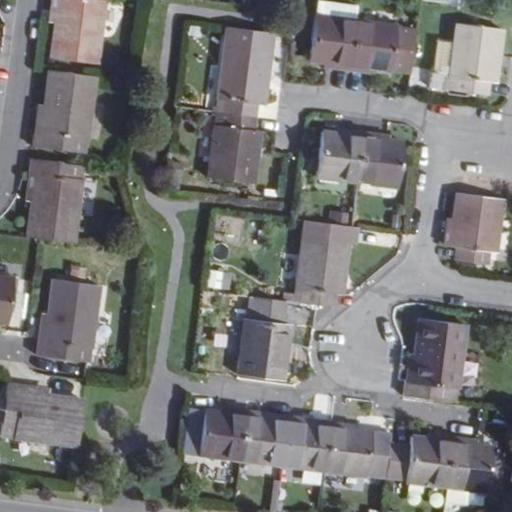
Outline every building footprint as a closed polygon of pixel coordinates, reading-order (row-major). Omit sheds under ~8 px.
[(95,64),(103,0),(59,0),(52,59),(95,64)] [(318,1),(316,16),(357,22),(358,7),(318,1)] [(336,65),(336,69),(350,70),(357,22),(316,16),(310,61),(336,65)] [(411,73),(416,30),(357,22),(350,70),(364,72),(365,68),(390,72),(390,70),(411,73)] [(495,82),(501,30),(457,24),(451,76),(457,77),(455,90),(488,94),(489,81),(495,82)] [(263,105),(273,33),(229,27),(218,112),(224,113),(256,117),(258,104),(263,105)] [(84,152),(94,75),(50,70),(42,132),(35,132),(33,146),(84,152)] [(254,129),(256,117),(224,113),(223,125),(217,125),(210,178),(252,184),(259,131),(254,129)] [(349,131),(349,135),(321,131),(315,176),(356,182),(363,133),(349,131)] [(376,135),(363,133),(356,182),(397,188),(403,142),(376,139),(376,135)] [(72,242),(82,165),(32,158),(30,172),(37,174),(28,236),(72,242)] [(177,185),(178,162),(165,161),(165,185),(177,185)] [(495,253),(502,200),(459,193),(451,247),(458,248),(456,260),(488,264),(489,252),(495,253)] [(335,293),(341,294),(348,243),(355,244),(358,227),(306,220),(297,288),(303,289),(302,302),(334,307),(335,293)] [(205,268),(202,286),(218,289),(220,271),(205,268)] [(0,321),(8,322),(13,279),(0,277),(0,321)] [(89,361),(99,284),(54,278),(45,341),(40,341),(38,354),(89,361)] [(285,315),(288,301),(255,296),(253,311),(246,310),(238,372),(281,378),(290,316),(285,315)] [(455,400),(466,325),(421,319),(412,382),(406,381),(404,394),(455,400)] [(21,392),(21,386),(6,384),(0,431),(0,433),(78,444),(83,399),(21,392)] [(231,407),(230,413),(206,408),(200,454),(240,459),(246,414),(246,410),(231,407)] [(277,414),(276,419),(246,414),(240,459),(269,463),(272,448),(285,450),(289,415),(277,414)] [(303,422),(304,417),(289,415),(285,450),(299,451),(297,466),(323,470),(329,426),(303,422)] [(330,420),(329,426),(323,470),(365,476),(367,454),(389,457),(391,441),(392,433),(370,431),(343,428),(344,422),(330,420)] [(406,473),(405,481),(446,486),(452,436),(440,434),(439,440),(410,436),(409,444),(391,441),(389,457),(387,471),(406,473)] [(466,444),(467,438),(452,436),(446,486),(468,489),(487,491),(487,487),(499,489),(501,472),(489,471),(493,447),(466,444)] [(285,450),(283,465),(297,466),(299,451),(285,450)] [(501,472),(504,453),(492,452),(489,471),(501,472)] [(468,489),(446,486),(444,501),(465,504),(468,489)]
